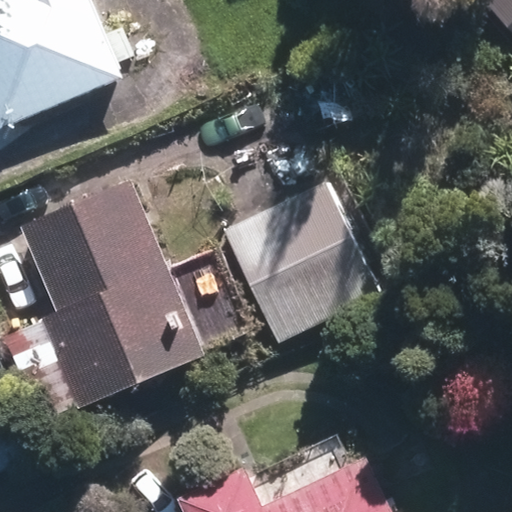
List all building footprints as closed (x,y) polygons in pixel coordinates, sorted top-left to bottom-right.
[(39,0),(40,1),(0,16),(0,87),(18,132),(139,83),(105,0),(39,0)] [(337,186),(244,228),(293,335),(386,294),(337,186)] [(221,349),(154,192),(53,234),(85,308),(67,316),(102,399),(221,349)] [(0,398),(0,469),(30,453),(0,398)] [(267,479),(205,508),(207,511),(417,511),(391,456),(281,509),(267,479)] [(102,511),(96,502),(82,511),(102,511)]
